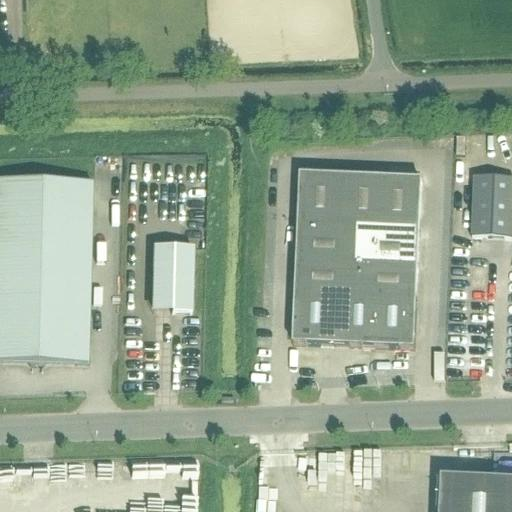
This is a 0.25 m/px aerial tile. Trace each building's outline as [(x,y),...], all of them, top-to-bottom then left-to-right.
[(299,192),(297,232),(339,234),(341,181),(313,180),(300,180),(300,192),(299,192)] [(341,181),(339,234),(358,235),(378,235),(381,183),(341,181)] [(511,183),(474,182),(472,242),(511,244),(511,240),(511,183)] [(408,184),(381,183),(378,235),(419,237),(421,198),(420,198),(421,185),(408,184)] [(76,368),(86,368),(91,187),(0,184),(0,365),(27,367),(27,369),(29,371),(42,371),(44,369),(44,367),(76,368)] [(358,235),(339,234),(297,232),(296,264),(357,267),(358,235)] [(378,235),(358,235),(357,267),(418,269),(419,237),(378,235)] [(192,253),(152,252),(151,311),(171,311),(171,317),(190,318),(192,253)] [(356,299),(357,267),(296,264),(295,296),(356,299)] [(418,269),(357,267),(356,299),(376,299),(373,352),(401,354),(401,353),(414,354),(414,341),(415,341),(418,269)] [(306,350),(373,352),(376,299),(356,299),(295,296),(293,336),(294,336),(293,349),(306,349),(306,350)] [(511,511),(511,492),(441,489),(439,511),(511,511)]
